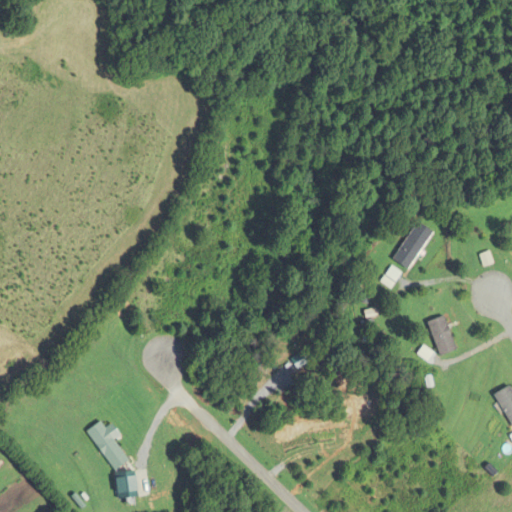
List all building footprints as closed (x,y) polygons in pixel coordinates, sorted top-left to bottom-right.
[(432,232),(417,222),(392,258),(407,269),(432,232)] [(202,282),(174,273),(172,281),(200,290),(202,282)] [(455,350),(444,316),(427,322),(439,356),(455,350)] [(511,391),(508,385),(493,395),(511,426),(511,391)] [(114,471),(128,460),(99,422),(85,432),(114,471)] [(339,476),(368,506),(375,499),(345,470),(339,476)]
